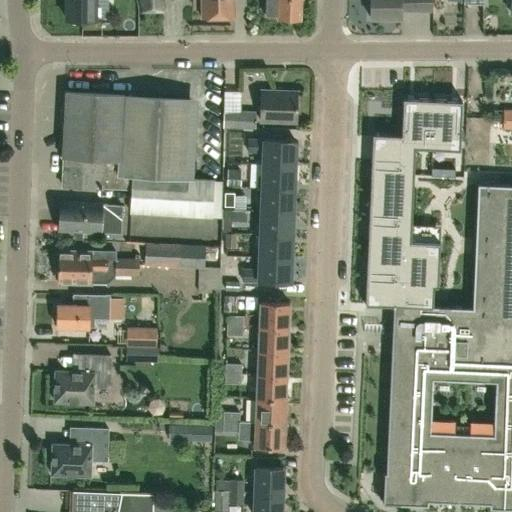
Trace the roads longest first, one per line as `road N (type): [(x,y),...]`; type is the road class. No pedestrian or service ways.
road 1 (residential): [(335,511),(316,491),(332,50)]
road 2 (residential): [(4,511),(25,51)]
road 3 (residential): [(332,50),(25,51)]
road 4 (residential): [(511,49),(332,50)]
